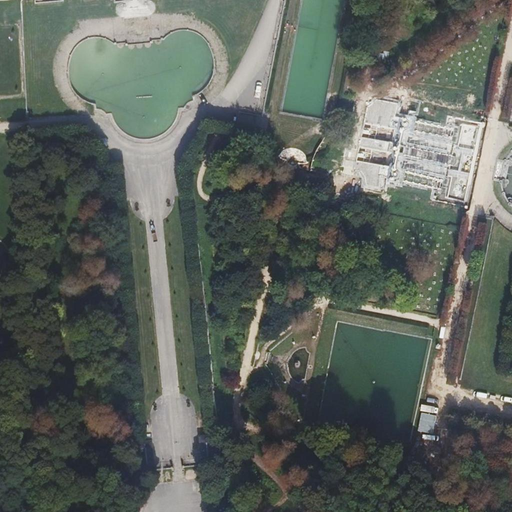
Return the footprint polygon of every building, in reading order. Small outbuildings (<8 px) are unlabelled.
[(427,125),(425,132),(431,134),(428,146),(437,148),(442,129),(427,125)] [(451,165),(452,153),(414,151),(413,160),(422,161),(421,175),(412,174),(411,183),(437,185),(438,176),(441,176),(442,164),(451,165)] [(366,174),(362,196),(374,198),(377,187),(373,186),(376,166),(354,162),(353,171),(366,174)] [(200,437),(202,466),(217,465),(215,436),(200,437)] [(155,469),(152,441),(137,443),(139,471),(155,469)]
